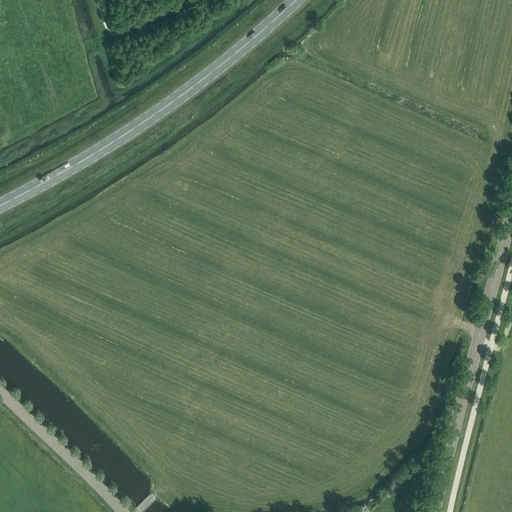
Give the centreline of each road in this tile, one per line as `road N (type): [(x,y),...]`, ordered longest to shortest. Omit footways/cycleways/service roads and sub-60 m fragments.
road 1 (primary): [(0,204),(147,119),(295,0)]
road 2 (tertiary): [(435,511),(511,209)]
road 3 (unclassified): [(120,511),(0,392)]
